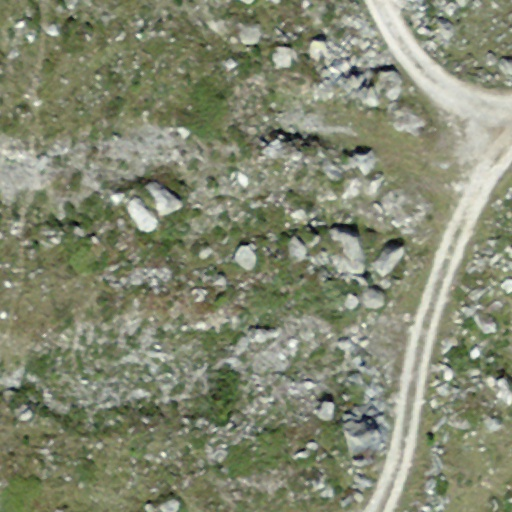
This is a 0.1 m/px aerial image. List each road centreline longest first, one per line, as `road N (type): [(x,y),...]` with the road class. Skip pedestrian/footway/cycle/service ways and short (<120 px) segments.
road 1 (track): [(511,150),(449,254),(417,346),(378,511)]
road 2 (track): [(388,0),(406,38),(459,96),(511,110)]
